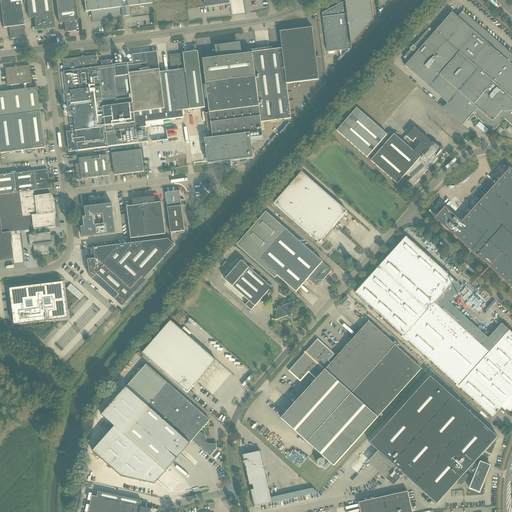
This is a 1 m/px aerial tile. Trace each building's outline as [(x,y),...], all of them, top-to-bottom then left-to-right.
[(0,0),(3,23),(4,28),(9,27),(10,39),(25,37),(25,32),(20,0),(0,0)] [(55,29),(54,24),(50,0),(26,0),(28,14),(29,19),(34,18),(34,19),(35,31),(55,29)] [(55,0),(58,18),(59,23),(64,23),(65,32),(76,31),(75,21),(78,21),(77,16),(75,0),(55,0)] [(150,0),(84,0),(86,12),(91,11),(92,21),(121,17),(121,16),(130,15),(131,16),(152,13),(152,8),(150,0)] [(244,12),(243,0),(236,0),(236,2),(239,2),(238,0),(241,0),(243,8),(242,8),(243,12),(244,12)] [(345,1),(322,13),(327,52),(351,49),(351,44),(353,44),(373,21),(370,0),(349,0),(350,1),(347,2),(347,1),(346,2),(345,1)] [(511,54),(464,12),(463,12),(462,13),(461,13),(457,17),(452,13),(434,32),(431,29),(430,29),(429,29),(428,29),(413,46),(413,45),(413,46),(414,47),(411,50),(410,49),(404,56),(404,57),(404,58),(404,59),(408,62),(405,66),(448,104),(458,92),(477,108),(474,112),(474,115),(487,127),(492,130),(493,131),(494,130),(495,130),(505,119),(511,125),(511,54)] [(219,58),(203,60),(203,65),(209,113),(206,114),(209,139),(204,139),(208,164),(253,158),(251,138),(263,137),(261,122),(291,119),(286,84),(319,80),(312,28),(286,31),(288,48),(246,53),(246,54),(239,55),(238,48),(237,47),(237,46),(236,46),(235,46),(218,48),(219,58)] [(96,55),(62,60),(64,72),(63,72),(67,102),(69,117),(74,116),(74,121),(70,121),(71,132),(67,132),(70,153),(74,152),(79,152),(79,151),(108,147),(138,143),(148,142),(147,135),(146,135),(145,127),(164,125),(163,121),(146,123),(146,122),(183,118),(183,110),(205,108),(200,67),(185,69),(183,53),(169,55),(171,71),(160,72),(157,52),(131,55),(132,63),(114,65),(98,67),(96,55)] [(5,69),(7,86),(23,84),(24,89),(26,89),(26,84),(31,83),(29,66),(5,69)] [(0,116),(40,112),(37,88),(26,89),(24,89),(0,92),(0,116)] [(439,149),(439,148),(438,147),(438,146),(437,145),(435,145),(434,144),(434,145),(433,143),(432,144),(428,141),(429,140),(414,128),(406,137),(412,142),(416,139),(421,143),(413,151),(394,134),(393,135),(390,132),(387,135),(356,109),(337,131),(371,161),(397,184),(406,174),(409,177),(410,176),(412,178),(409,180),(414,185),(427,170),(428,170),(430,167),(437,158),(436,159),(435,157),(441,150),(439,149)] [(0,153),(44,148),(40,112),(0,116),(0,153)] [(463,142),(467,145),(471,141),(467,137),(463,142)] [(144,172),(141,150),(112,154),(115,176),(126,174),(126,175),(130,176),(131,176),(132,174),(132,173),(144,172)] [(109,176),(108,171),(106,155),(84,158),(79,158),(79,164),(75,165),(77,180),(82,180),(82,179),(109,176)] [(185,165),(186,162),(184,158),(180,158),(177,161),(178,165),(182,167),(185,165)] [(445,207),(435,218),(452,233),(511,287),(511,170),(510,169),(462,222),(445,207)] [(49,189),(47,170),(0,175),(0,194),(19,192),(33,191),(49,189)] [(347,212),(343,209),(302,172),(274,204),(309,235),(310,234),(322,245),(324,242),(321,239),(332,227),(333,228),(347,212)] [(457,179),(461,182),(466,176),(462,173),(457,179)] [(10,232),(54,227),(50,194),(34,196),(33,191),(19,192),(0,194),(0,256),(12,255),(12,258),(13,258),(10,232)] [(184,231),(181,201),(179,191),(165,193),(171,233),(184,231)] [(143,198),(143,199),(148,237),(165,234),(161,202),(155,203),(155,197),(143,198)] [(131,239),(148,237),(143,199),(143,198),(132,199),(133,206),(127,207),(131,239)] [(112,204),(85,207),(87,217),(84,217),(85,227),(82,227),(83,237),(82,237),(116,233),(112,204)] [(262,216),(237,245),(275,279),(277,276),(296,292),(308,278),(317,286),(322,280),(324,280),(324,279),(332,270),(284,228),(266,212),(262,216)] [(50,236),(50,232),(28,235),(29,246),(33,246),(34,255),(49,253),(48,249),(53,249),(54,248),(54,245),(55,245),(54,236),(50,236)] [(511,332),(509,330),(489,353),(456,323),(457,322),(454,319),(453,320),(435,303),(455,281),(406,237),(355,293),(492,417),(501,407),(505,411),(507,408),(510,411),(511,409),(511,332)] [(95,259),(87,260),(89,276),(92,279),(116,301),(117,301),(115,299),(119,295),(126,302),(135,293),(131,289),(142,277),(144,279),(175,245),(168,239),(94,248),(95,259)] [(272,288),(268,284),(241,261),(225,280),(249,301),(245,305),(251,310),(255,306),(255,307),(260,301),(262,303),(268,301),(269,295),(267,293),(272,288)] [(64,315),(60,284),(41,287),(10,290),(11,292),(14,323),(34,320),(64,316),(64,315)] [(66,289),(80,300),(83,296),(70,284),(66,289)] [(280,305),(278,307),(278,306),(275,320),(288,316),(289,317),(291,315),(291,316),(294,302),(281,306),(280,305)] [(216,361),(171,321),(142,353),(187,393),(216,361)] [(317,379),(281,419),(334,466),(378,418),(421,369),(398,348),(400,346),(394,341),(392,343),(386,337),(385,336),(384,335),(383,334),(373,325),(369,322),(329,365),(328,364),(329,362),(328,361),(334,355),(317,340),(289,371),(300,381),(309,372),(317,379)] [(114,427),(93,452),(121,477),(155,484),(158,480),(165,473),(181,454),(185,450),(190,444),(190,443),(192,441),(206,453),(210,457),(216,449),(216,444),(214,444),(211,444),(209,444),(207,443),(207,441),(206,439),(205,437),(204,435),(203,434),(202,433),(201,433),(199,432),(210,420),(146,365),(101,415),(114,427)] [(370,444),(396,467),(386,479),(394,486),(404,474),(437,504),(468,470),(474,476),(469,489),(479,493),(491,466),(480,462),(478,467),(474,463),(497,437),(430,377),(370,444)] [(272,503),(261,451),(243,455),(249,486),(252,485),(253,490),(251,490),(254,507),(272,503)] [(166,476),(168,484),(180,482),(179,474),(166,476)] [(92,496),(88,511),(149,511),(152,509),(140,507),(140,506),(141,501),(98,492),(97,497),(92,496)] [(412,511),(408,492),(359,503),(360,511),(412,511)]
